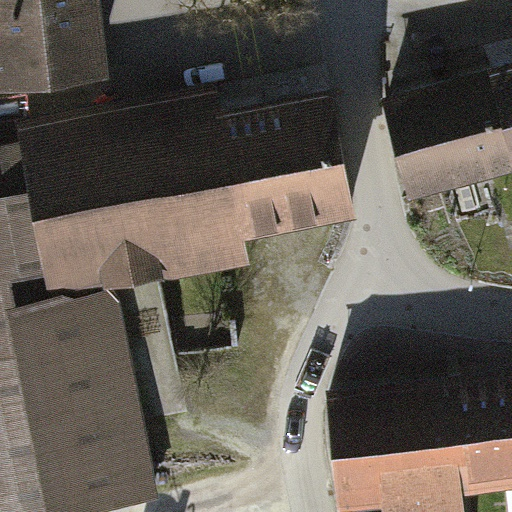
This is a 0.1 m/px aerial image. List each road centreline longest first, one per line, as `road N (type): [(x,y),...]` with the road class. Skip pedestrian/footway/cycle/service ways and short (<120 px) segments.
road 1 (tertiary): [(394,283),(345,51),(349,0)]
road 2 (tertiary): [(394,283),(355,304),(303,376),(297,466),(306,511)]
road 3 (tertiary): [(511,312),(477,314),(394,283)]
